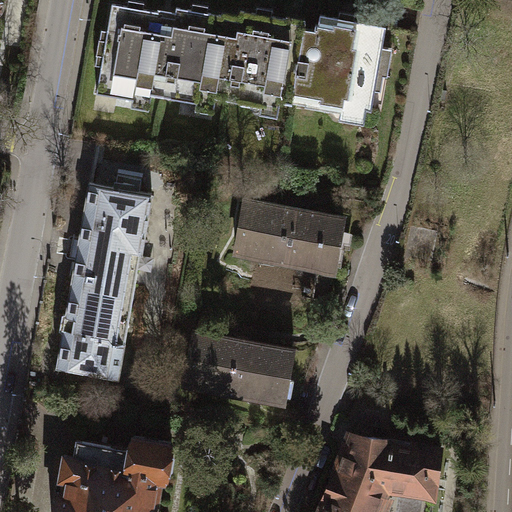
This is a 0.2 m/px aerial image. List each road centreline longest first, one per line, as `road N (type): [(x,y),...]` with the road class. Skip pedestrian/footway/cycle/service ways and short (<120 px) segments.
road 1 (residential): [(434,0),(407,178),(283,511)]
road 2 (residential): [(39,148),(0,379)]
road 3 (residential): [(64,0),(39,148)]
